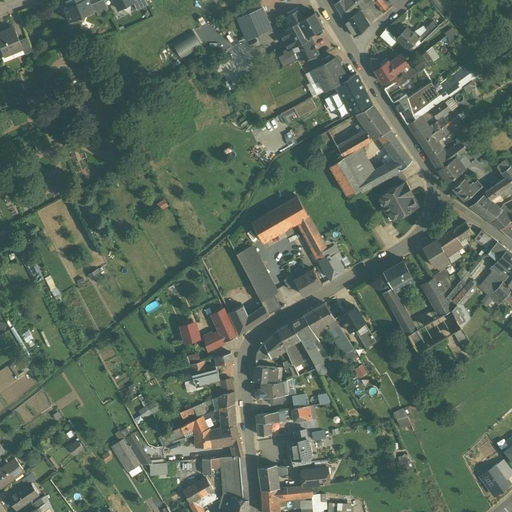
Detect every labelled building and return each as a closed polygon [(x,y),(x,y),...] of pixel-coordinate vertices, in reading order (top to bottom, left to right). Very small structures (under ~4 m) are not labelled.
[(69,0),(65,2),(67,6),(64,8),(69,22),(78,18),(83,21),(85,15),(94,12),(90,3),(88,0),(69,0)] [(98,0),(90,3),(94,12),(95,16),(108,10),(103,0),(98,0)] [(114,0),(119,9),(133,2),(132,0),(114,0)] [(132,0),(133,2),(137,10),(147,5),(145,0),(132,0)] [(338,0),(334,4),(340,14),(356,1),(356,0),(338,0)] [(372,0),(356,0),(356,1),(362,9),(375,2),(374,2),(372,0)] [(388,9),(380,0),(375,0),(374,2),(375,2),(383,12),(388,9)] [(429,0),(419,0),(417,3),(424,12),(433,5),(429,0)] [(430,0),(441,12),(452,2),(449,0),(430,0)] [(309,1),(305,3),(309,13),(314,11),(309,1)] [(261,7),(237,17),(246,40),(270,30),(261,7)] [(314,11),(301,18),(296,9),(288,14),(293,23),(280,31),(288,48),(292,46),(310,38),(311,37),(309,34),(323,27),(314,11)] [(368,25),(359,11),(344,20),(354,36),(368,25)] [(433,20),(425,28),(427,30),(430,33),(438,25),(433,20)] [(404,25),(393,36),(395,38),(396,38),(410,51),(430,33),(427,30),(420,36),(414,31),(412,33),(404,25)] [(450,41),(457,36),(451,27),(443,32),(450,41)] [(393,36),(385,28),(381,34),(392,45),(397,40),(395,38),(393,36)] [(15,29),(5,33),(4,31),(0,32),(0,47),(3,56),(4,55),(3,52),(9,49),(11,53),(22,49),(22,48),(19,40),(15,29)] [(457,37),(451,41),(459,54),(465,50),(457,37)] [(26,38),(19,40),(22,48),(22,49),(24,54),(31,52),(26,38)] [(310,38),(292,46),(298,59),(318,56),(310,38)] [(239,45),(228,55),(233,59),(243,50),(239,45)] [(400,55),(388,63),(388,61),(380,67),(375,70),(383,83),(391,77),(405,66),(407,65),(403,59),(400,55)] [(409,55),(403,59),(407,65),(413,60),(409,55)] [(407,65),(405,66),(408,70),(414,66),(422,60),(419,56),(413,60),(407,65)] [(347,78),(335,57),(313,69),(305,73),(312,85),(308,87),(313,96),(316,94),(341,81),(347,78)] [(474,58),(466,63),(477,77),(484,72),(474,58)] [(380,67),(377,59),(370,59),(370,62),(375,70),(380,67)] [(409,105),(399,111),(407,123),(407,124),(419,116),(421,115),(421,114),(427,110),(428,110),(429,110),(431,110),(444,101),(445,100),(477,77),(466,63),(434,87),(433,88),(415,101),(415,102),(409,105)] [(403,74),(396,80),(396,81),(399,85),(408,79),(418,71),(414,66),(408,70),(404,74),(403,74)] [(347,78),(341,81),(345,88),(330,97),(341,119),(370,102),(356,73),(347,78)] [(384,88),(395,81),(391,77),(383,83),(384,88)] [(399,85),(396,81),(395,81),(384,88),(390,98),(411,84),(408,79),(399,85)] [(408,99),(405,94),(400,98),(398,95),(391,100),(398,111),(399,111),(409,105),(415,102),(415,101),(433,88),(434,87),(432,83),(408,99)] [(313,96),(296,105),(299,111),(319,101),(316,94),(313,96)] [(444,101),(431,110),(435,116),(434,116),(435,117),(437,118),(450,109),(444,101)] [(386,131),(372,105),(355,115),(366,130),(373,139),(377,137),(386,131)] [(453,110),(445,116),(439,121),(442,126),(456,115),(453,110)] [(442,126),(434,132),(438,138),(453,128),(459,131),(466,126),(458,114),(442,126)] [(419,116),(407,124),(411,129),(411,130),(423,121),(419,116)] [(423,121),(411,130),(419,142),(434,132),(442,126),(439,121),(432,126),(428,130),(425,125),(428,123),(426,119),(424,120),(423,121)] [(366,130),(337,148),(330,135),(340,129),(337,124),(313,137),(329,167),(359,149),(373,139),(366,130)] [(410,161),(386,131),(377,137),(394,160),(401,169),(410,161)] [(434,132),(419,142),(429,157),(441,149),(435,140),(438,138),(434,132)] [(473,135),(462,142),(466,148),(474,143),(473,141),(476,139),(473,135)] [(259,142),(251,149),(259,159),(267,152),(259,142)] [(462,142),(436,161),(433,163),(438,170),(449,161),(453,158),(466,148),(462,142)] [(481,146),(471,154),(476,159),(485,152),(481,146)] [(394,160),(356,183),(346,165),(362,154),(359,149),(329,167),(347,196),(360,188),(361,191),(391,175),(401,169),(394,160)] [(457,163),(453,158),(449,161),(438,170),(447,183),(465,169),(460,162),(457,163)] [(503,161),(496,166),(500,173),(501,173),(507,168),(503,161)] [(507,168),(501,173),(504,178),(511,172),(511,166),(511,165),(509,166),(507,168)] [(401,169),(391,175),(396,185),(397,185),(405,181),(407,180),(407,179),(401,169)] [(511,172),(504,178),(485,192),(490,199),(498,194),(509,186),(510,185),(510,186),(511,184),(511,172)] [(470,186),(464,179),(452,189),(463,200),(482,187),(477,181),(470,186)] [(405,181),(397,185),(396,185),(387,189),(388,190),(379,195),(383,203),(382,204),(386,211),(387,212),(390,210),(394,218),(401,214),(404,215),(408,213),(408,211),(408,210),(417,205),(408,190),(409,190),(409,189),(405,181)] [(509,186),(498,194),(501,198),(511,190),(509,186)] [(294,195),(250,224),(260,241),(295,219),(304,214),(294,195)] [(490,201),(482,195),(469,205),(482,215),(495,205),(499,202),(495,198),(490,201)] [(495,205),(482,215),(485,217),(498,207),(495,205)] [(501,209),(498,207),(485,217),(499,228),(510,221),(511,218),(511,215),(509,211),(507,208),(503,211),(501,209)] [(304,214),(295,219),(319,261),(329,255),(324,247),(318,237),(304,214)] [(511,223),(510,221),(499,228),(511,238),(511,223)] [(465,222),(452,230),(458,240),(471,231),(465,222)] [(497,241),(480,229),(476,235),(487,243),(483,249),(484,250),(487,252),(497,241)] [(452,230),(437,240),(438,241),(438,240),(444,250),(443,250),(448,257),(463,247),(458,240),(452,230)] [(437,240),(422,249),(433,266),(446,258),(442,251),(443,250),(438,241),(437,240)] [(329,255),(319,261),(329,280),(350,268),(334,241),(324,247),(329,255)] [(261,301),(262,300),(274,294),(276,292),(251,246),(236,254),(261,301)] [(503,246),(496,254),(500,257),(506,249),(503,246)] [(511,269),(511,253),(506,249),(500,257),(496,261),(490,268),(497,274),(498,275),(504,268),(510,272),(511,269)] [(402,260),(382,271),(391,287),(392,288),(411,277),(402,260)] [(296,285),(302,295),(322,284),(312,268),(293,279),(296,285)] [(510,272),(504,268),(498,275),(499,276),(498,277),(502,281),(503,280),(504,279),(510,272)] [(434,280),(445,298),(451,291),(442,274),(434,280)] [(293,279),(291,275),(282,280),(288,290),(296,285),(293,279)] [(433,277),(422,283),(440,315),(451,309),(445,298),(434,280),(433,277)] [(495,280),(488,288),(492,292),(493,292),(502,281),(498,277),(495,280)] [(451,291),(445,298),(451,309),(456,304),(472,286),(461,278),(451,291)] [(505,282),(503,280),(502,281),(493,292),(502,300),(511,289),(507,285),(505,282)] [(391,287),(383,291),(407,334),(416,329),(412,322),(411,322),(392,288),(391,287)] [(502,300),(493,292),(492,292),(489,296),(493,299),(499,304),(502,300)] [(262,300),(269,314),(281,307),(274,294),(262,300)] [(493,299),(489,296),(482,304),(486,307),(493,299)] [(227,321),(217,300),(205,305),(215,326),(227,321)] [(325,304),(303,316),(312,331),(326,323),(334,318),(325,304)] [(456,304),(451,309),(461,327),(468,319),(462,309),(460,310),(456,304)] [(242,305),(227,312),(238,334),(268,315),(263,305),(247,314),(242,305)] [(365,322),(355,306),(339,315),(349,332),(354,329),(365,347),(375,340),(364,323),(365,322)] [(17,313),(22,321),(28,317),(24,309),(17,313)] [(303,316),(291,322),(299,337),(300,338),(307,334),(312,331),(303,316)] [(342,330),(334,318),(326,323),(331,330),(343,348),(350,343),(342,330)] [(179,325),(184,342),(200,338),(195,321),(179,325)] [(235,336),(227,321),(215,326),(217,330),(206,335),(203,331),(200,332),(206,348),(235,336)] [(291,322),(277,331),(286,349),(287,353),(288,354),(296,350),(292,342),(299,337),(291,322)] [(317,338),(331,330),(326,323),(312,331),(317,338)] [(277,331),(263,342),(264,343),(263,343),(270,357),(286,349),(277,331)] [(314,344),(307,334),(300,338),(305,348),(306,348),(307,350),(308,352),(314,364),(321,360),(316,351),(317,350),(314,344)] [(350,343),(343,348),(346,352),(347,351),(353,348),(350,343)] [(353,348),(347,351),(352,358),(358,355),(353,348)] [(288,354),(290,358),(294,367),(303,363),(296,350),(288,354)] [(232,353),(216,356),(217,365),(232,362),(232,353)] [(287,353),(278,357),(279,358),(280,360),(282,359),(283,361),(290,358),(288,354),(287,353)] [(290,358),(283,361),(283,369),(288,367),(293,377),(298,375),(294,367),(290,358)] [(174,375),(190,371),(190,369),(205,367),(204,360),(178,366),(179,369),(173,371),(174,375)] [(362,362),(353,367),(358,376),(367,372),(362,362)] [(205,367),(190,369),(190,371),(192,379),(193,378),(193,379),(195,384),(201,383),(219,380),(218,373),(218,371),(217,371),(216,365),(205,367)] [(277,367),(255,365),(254,380),(260,381),(276,382),(277,367)] [(202,388),(201,383),(195,384),(193,379),(184,381),(186,392),(202,388)] [(232,379),(219,381),(221,393),(223,393),(234,390),(232,379)] [(276,382),(260,381),(261,388),(258,388),(255,391),(255,395),(258,397),(258,398),(267,397),(268,401),(272,404),(281,402),(283,399),(283,395),(287,394),(286,380),(285,380),(282,381),(276,382)] [(234,390),(223,393),(221,393),(216,396),(219,403),(224,402),(226,407),(233,404),(234,390)] [(328,390),(317,393),(319,402),(330,400),(328,390)] [(305,393),(292,395),(293,408),(302,406),(307,405),(305,393)] [(200,403),(203,413),(218,409),(222,408),(226,407),(224,402),(219,403),(216,396),(200,403)] [(114,400),(105,406),(108,411),(117,405),(114,400)] [(153,401),(147,405),(152,413),(158,409),(153,401)] [(195,414),(197,416),(201,414),(203,413),(200,403),(179,412),(182,419),(195,414)] [(226,407),(222,408),(218,409),(219,420),(208,422),(206,423),(208,428),(236,425),(233,404),(226,407)] [(293,408),(292,408),(292,410),(292,413),(294,420),(305,418),(305,417),(311,416),(309,405),(307,405),(302,406),(293,408)] [(402,408),(393,412),(396,417),(407,415),(402,408)] [(57,411),(52,414),(56,420),(60,416),(57,411)] [(277,411),(256,414),(256,422),(269,421),(269,422),(278,421),(277,411)] [(192,429),(206,423),(201,414),(197,416),(179,425),(183,433),(192,429)] [(407,415),(396,418),(400,426),(410,423),(407,415)] [(269,421),(256,422),(257,434),(270,433),(269,422),(269,421)] [(192,429),(194,433),(202,429),(208,428),(206,423),(192,429)] [(209,445),(212,448),(229,445),(231,456),(243,456),(236,425),(208,428),(202,429),(203,440),(203,446),(209,445)] [(131,428),(121,435),(138,461),(148,455),(131,428)] [(203,440),(202,429),(194,433),(195,446),(203,446),(203,440)] [(323,430),(311,432),(313,439),(324,436),(323,430)] [(138,461),(121,435),(109,443),(126,469),(138,461)] [(307,438),(289,441),(291,449),(287,450),(289,458),(289,459),(295,458),(296,458),(309,456),(310,455),(307,438)] [(77,439),(68,446),(75,455),(83,448),(77,439)] [(41,444),(45,451),(51,446),(47,440),(41,444)] [(14,456),(0,466),(0,485),(0,486),(13,477),(11,474),(21,467),(18,462),(20,461),(16,456),(14,457),(14,456)] [(220,467),(222,492),(231,494),(247,499),(243,456),(231,456),(219,457),(220,467)] [(220,467),(219,457),(214,457),(201,457),(202,474),(211,473),(211,468),(220,467)] [(406,458),(396,460),(398,469),(409,466),(406,458)] [(327,459),(311,461),(312,468),(327,466),(327,459)] [(496,465),(507,479),(511,475),(511,472),(503,460),(496,465)] [(166,461),(148,462),(149,473),(167,472),(166,461)] [(276,464),(258,467),(261,489),(278,487),(277,475),(286,473),(285,465),(276,465),(276,464)] [(507,479),(496,465),(480,477),(494,496),(510,484),(507,479)] [(312,468),(301,469),(302,485),(311,485),(329,483),(327,466),(312,468)] [(24,484),(29,480),(30,482),(36,478),(32,471),(21,479),(24,484)] [(205,511),(202,506),(197,496),(211,488),(205,476),(181,488),(191,507),(193,511),(205,511)] [(24,484),(21,486),(29,497),(36,491),(30,482),(29,480),(24,484)] [(302,485),(276,487),(276,497),(293,496),(312,494),(311,485),(302,485)] [(21,486),(7,496),(15,507),(29,497),(21,486)] [(276,487),(261,489),(262,511),(268,511),(277,511),(276,497),(276,487)] [(197,496),(202,506),(216,498),(211,488),(197,496)] [(225,511),(231,494),(222,492),(216,511),(225,511)] [(312,494),(313,511),(322,511),(322,508),(326,508),(325,493),(312,494)] [(36,505),(41,511),(53,511),(46,494),(31,504),(33,508),(36,505)] [(247,499),(231,494),(225,511),(246,511),(248,508),(247,499)] [(336,511),(337,503),(328,502),(327,511),(336,511)] [(169,511),(165,503),(160,506),(163,511),(169,511)] [(352,511),(353,504),(337,503),(336,511),(352,511)]
